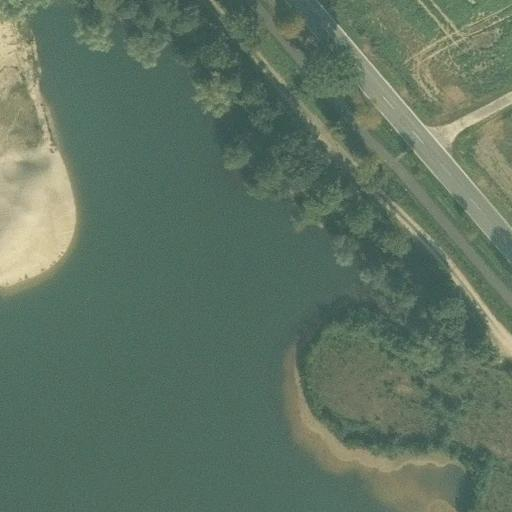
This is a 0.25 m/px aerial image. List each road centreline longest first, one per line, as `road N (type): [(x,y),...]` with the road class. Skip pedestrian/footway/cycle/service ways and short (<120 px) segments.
road 1 (track): [(208,0),(399,205),(511,344)]
road 2 (tertiary): [(296,0),(511,250)]
